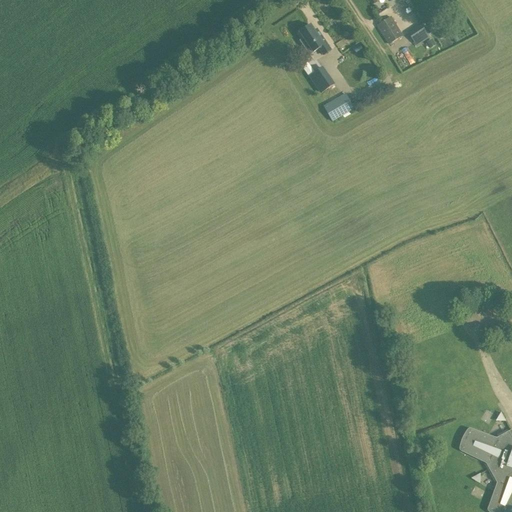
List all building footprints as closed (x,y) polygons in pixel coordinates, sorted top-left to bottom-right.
[(388,45),(403,36),(391,17),(377,26),(388,45)] [(313,29),(310,25),(299,32),(303,38),(300,41),(309,55),(319,49),(322,54),(330,49),(315,27),(313,29)] [(424,30),(421,25),(408,33),(416,46),(429,37),(428,35),(424,30)] [(431,48),(436,45),(433,40),(428,43),(431,48)] [(308,77),(321,94),(335,84),(323,67),(308,77)] [(339,118),(354,109),(345,94),(330,103),(339,118)] [(511,511),(511,437),(509,431),(496,438),(470,429),(469,429),(467,430),(463,437),(463,438),(463,440),(466,442),(461,451),(486,463),(497,483),(488,508),(488,509),(487,510),(488,511),(489,511),(488,511),(511,511)]
